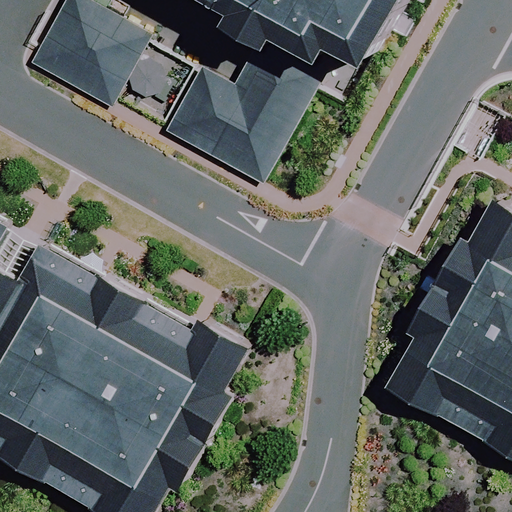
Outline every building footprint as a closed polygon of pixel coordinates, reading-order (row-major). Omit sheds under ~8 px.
[(159,28),(107,0),(68,0),(37,56),(118,101),(159,28)] [(257,0),(252,10),(280,25),(293,32),(299,21),(344,46),(353,31),(390,51),(418,0),(257,0)] [(204,66),(168,131),(265,186),(330,70),(344,46),(299,21),(293,32),(280,25),(237,85),(204,66)] [(434,327),(406,375),(511,434),(511,194),(510,193),(484,239),(475,234),(425,322),(434,327)] [(0,432),(145,511),(167,511),(264,338),(215,311),(209,322),(157,294),(159,291),(118,268),(116,271),(58,239),(41,269),(5,250),(23,217),(0,204),(0,432)]
